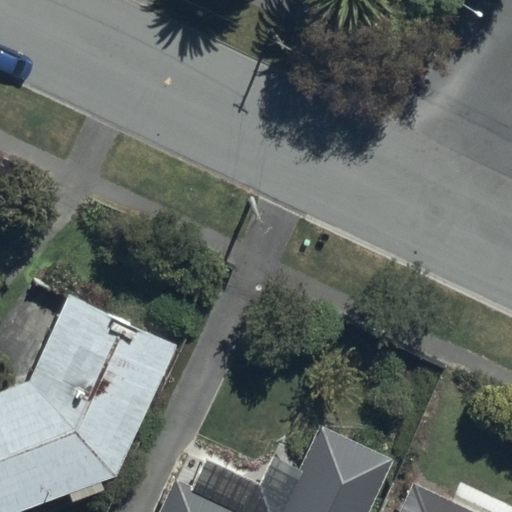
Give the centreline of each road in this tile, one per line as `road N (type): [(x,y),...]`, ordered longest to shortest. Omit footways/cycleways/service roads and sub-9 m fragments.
road 1 (residential): [(445,219),(0,2)]
road 2 (residential): [(511,88),(445,219)]
